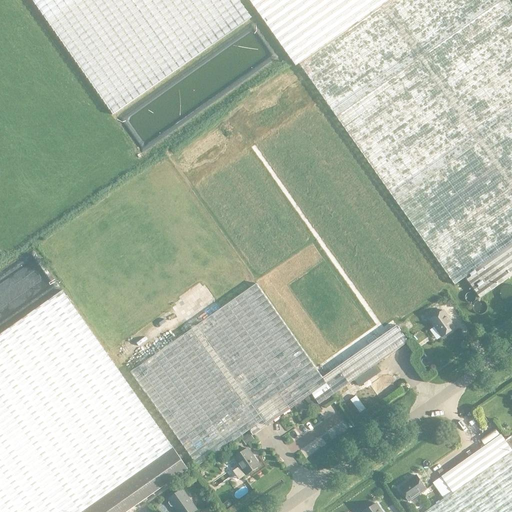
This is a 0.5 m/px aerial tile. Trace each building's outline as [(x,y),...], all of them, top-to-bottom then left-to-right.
[(32,0),(113,115),(251,18),(238,0),(32,0)] [(249,0),(295,65),(387,0),(249,0)] [(477,269),(492,290),(511,275),(511,5),(508,0),(390,0),(300,64),(455,285),(477,269)] [(256,284),(334,394),(408,342),(397,326),(449,290),(316,101),(190,189),(256,284)] [(511,283),(509,282),(506,282),(504,283),(502,285),(501,288),(502,291),(503,293),(505,295),(508,295),(511,295),(511,293),(511,283)] [(256,284),(131,372),(198,466),(249,430),(253,435),(312,394),(319,404),(334,394),(256,284)] [(501,297),(500,294),(499,292),(497,291),(494,290),(492,291),(489,292),(488,294),(487,297),(488,299),(489,301),(491,303),(493,304),(496,303),(498,302),(500,300),(501,297)] [(62,291),(0,334),(0,411),(70,511),(126,511),(188,469),(62,291)] [(487,303),(486,300),(485,298),(483,297),(481,296),(478,296),(476,298),(474,300),(473,302),(474,305),(475,307),(477,309),(480,309),(483,309),(485,308),(486,305),(487,303)] [(456,328),(443,310),(430,320),(442,337),(456,328)] [(356,396),(351,400),(360,413),(365,409),(356,396)] [(0,511),(70,511),(0,411),(0,511)] [(249,435),(242,441),(245,446),(246,446),(253,441),(249,435)] [(424,511),(511,511),(511,450),(501,435),(442,476),(453,492),(424,511)] [(260,466),(248,448),(234,458),(246,475),(260,466)] [(426,489),(417,475),(410,480),(410,481),(400,488),(409,501),(426,489)] [(177,511),(193,511),(197,510),(183,489),(168,499),(169,500),(169,503),(171,506),(174,507),(175,508),(176,507),(178,510),(177,511)] [(227,502),(224,504),(224,507),(226,510),(228,511),(232,508),(232,505),(230,502),(227,502)] [(364,511),(382,511),(376,503),(364,511)]
